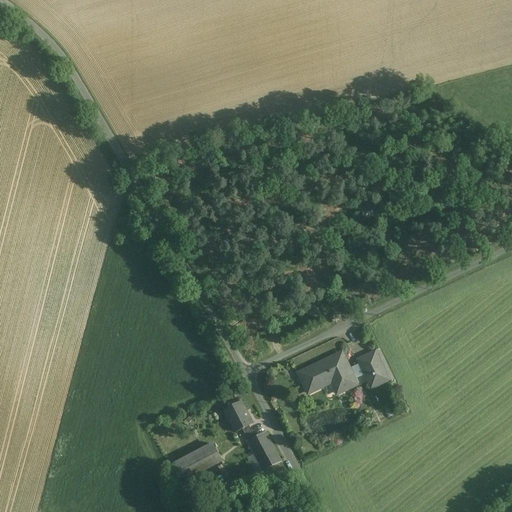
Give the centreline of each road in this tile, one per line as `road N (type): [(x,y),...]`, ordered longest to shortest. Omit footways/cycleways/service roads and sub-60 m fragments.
road 1 (unclassified): [(0,1),(64,59),(247,372)]
road 2 (unclassified): [(247,372),(511,245)]
road 3 (unclassified): [(247,372),(319,511)]
